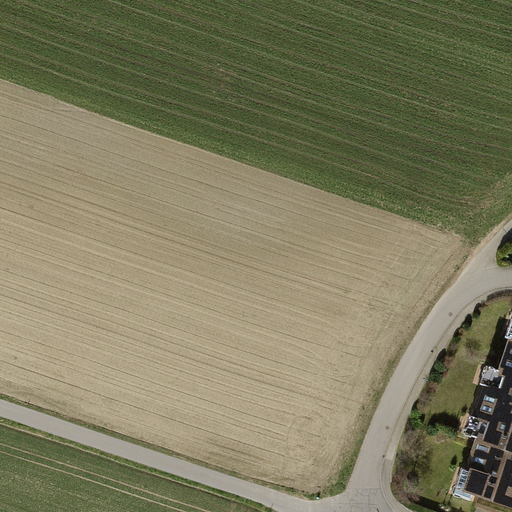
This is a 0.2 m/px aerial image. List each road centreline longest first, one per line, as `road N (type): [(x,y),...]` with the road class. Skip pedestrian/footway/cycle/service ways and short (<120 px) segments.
road 1 (track): [(0,410),(321,511)]
road 2 (residential): [(348,511),(406,372),(442,315),(470,289)]
